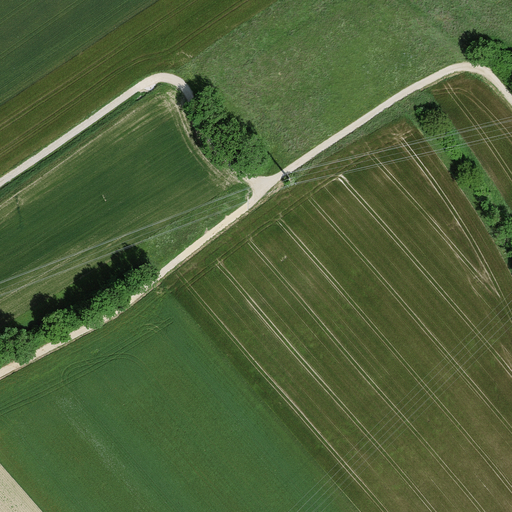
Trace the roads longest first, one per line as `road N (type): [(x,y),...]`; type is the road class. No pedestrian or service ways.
road 1 (track): [(0,373),(99,321),(281,175),(404,92),(466,66),(486,72),(511,100)]
road 2 (track): [(0,181),(160,76),(181,83),(215,150),(265,188)]
